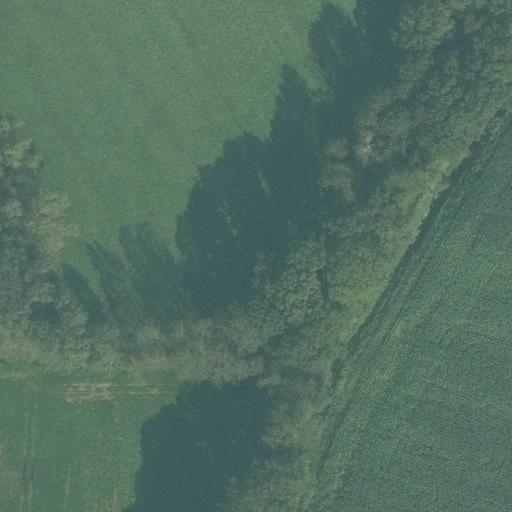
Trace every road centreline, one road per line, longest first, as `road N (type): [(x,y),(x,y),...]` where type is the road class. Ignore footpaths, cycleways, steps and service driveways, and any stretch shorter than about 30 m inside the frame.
road 1 (track): [(511,11),(336,318),(306,338),(291,361),(227,511)]
road 2 (track): [(0,344),(306,338)]
